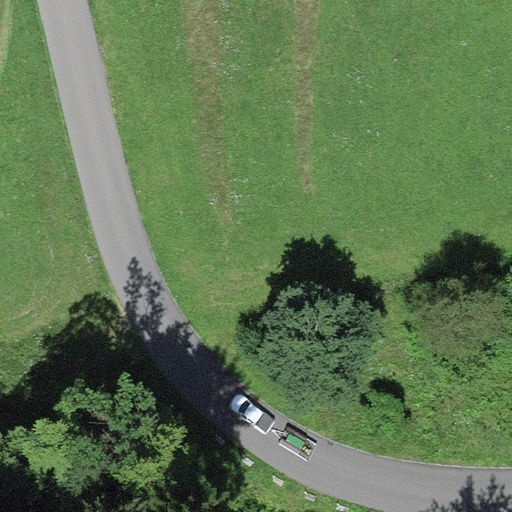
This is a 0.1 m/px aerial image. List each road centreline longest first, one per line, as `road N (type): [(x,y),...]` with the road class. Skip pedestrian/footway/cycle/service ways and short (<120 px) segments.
road 1 (residential): [(323,511),(248,454),(146,304),(105,216),(49,0)]
road 2 (track): [(0,395),(57,380),(146,304)]
